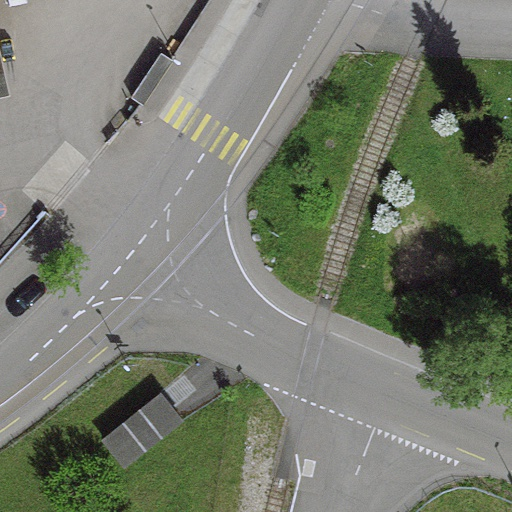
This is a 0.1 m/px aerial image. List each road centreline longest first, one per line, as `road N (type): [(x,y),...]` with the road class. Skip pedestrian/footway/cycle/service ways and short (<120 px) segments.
road 1 (unclassified): [(128,255),(215,134),(293,0)]
road 2 (unclassified): [(128,255),(266,340),(365,387)]
road 3 (unclassified): [(0,387),(128,255)]
road 4 (unclassified): [(365,387),(511,446)]
road 5 (unclassified): [(365,387),(328,511)]
